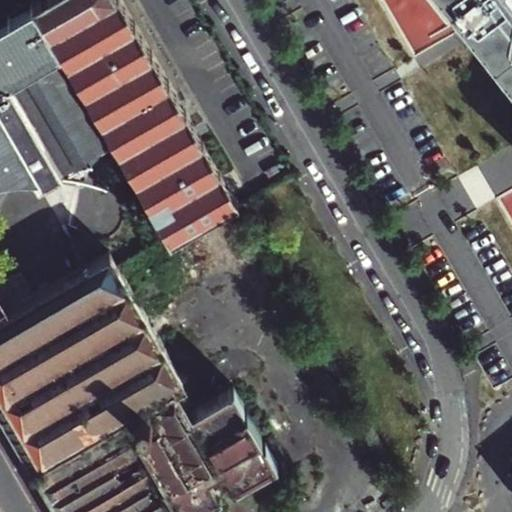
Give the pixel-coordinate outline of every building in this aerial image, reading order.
[(108,127),(115,138),(122,149),(170,231),(167,233),(169,237),(236,198),(121,0),(35,0),(33,2),(36,7),(83,85),(108,127)] [(511,0),(462,0),(511,62),(511,0)] [(33,2),(0,20),(0,36),(3,33),(8,30),(22,18),(36,7),(33,2)] [(0,171),(9,170),(32,167),(34,171),(50,171),(59,172),(73,175),(76,162),(84,164),(85,162),(112,147),(109,142),(115,138),(108,127),(83,85),(36,7),(22,18),(8,30),(3,33),(0,36),(0,171)] [(76,162),(73,175),(82,177),(84,164),(76,162)] [(186,374),(118,263),(107,244),(0,305),(0,410),(58,511),(208,511),(204,504),(280,460),(235,383),(191,408),(175,381),(186,374)]
